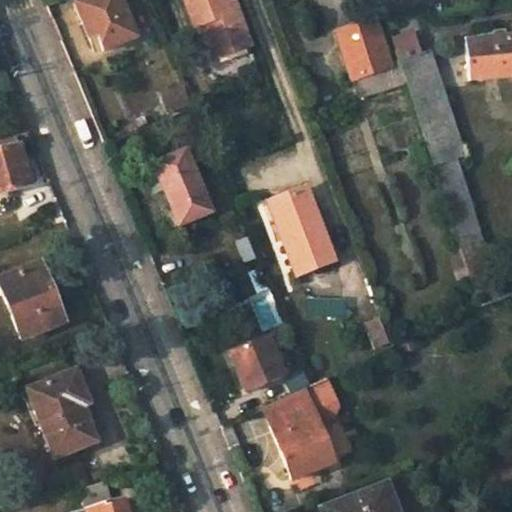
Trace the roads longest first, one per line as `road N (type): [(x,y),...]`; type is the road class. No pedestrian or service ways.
road 1 (residential): [(2,0),(219,511)]
road 2 (track): [(352,272),(251,0)]
